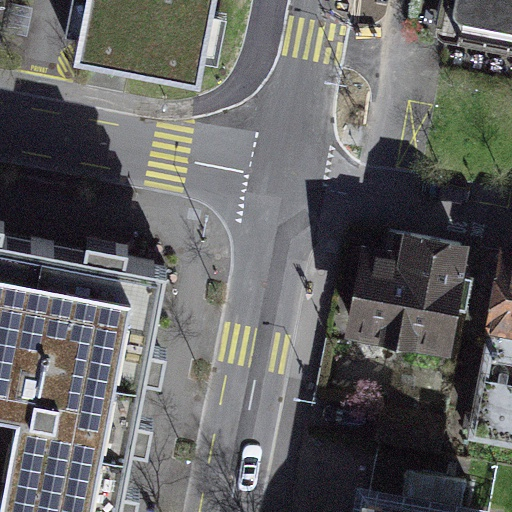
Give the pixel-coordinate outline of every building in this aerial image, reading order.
[(200,77),(215,0),(83,0),(74,53),(200,77)] [(511,0),(443,0),(438,32),(511,45),(511,0)] [(0,508),(20,511),(108,511),(135,374),(155,263),(0,233),(0,508)] [(407,257),(368,249),(354,327),(444,344),(463,243),(411,234),(407,257)] [(511,254),(507,254),(475,431),(511,437),(511,254)] [(447,418),(383,407),(377,439),(441,450),(447,418)] [(425,511),(371,502),(368,511),(425,511)]
